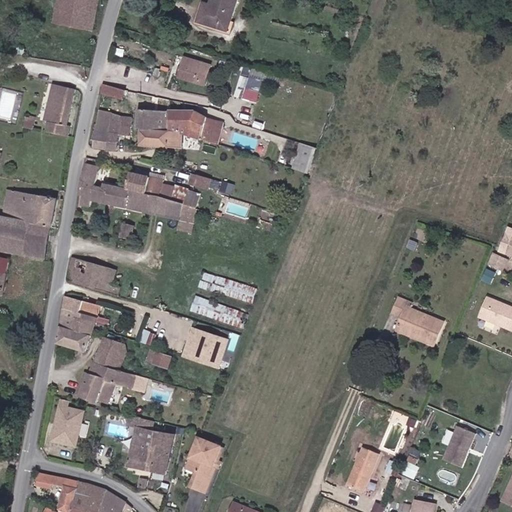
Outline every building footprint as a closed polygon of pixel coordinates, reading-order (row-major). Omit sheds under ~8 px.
[(58,0),(54,24),(94,31),(99,0),(58,0)] [(238,0),(213,0),(211,6),(205,4),(199,22),(229,31),(238,0)] [(186,58),(180,77),(205,85),(211,66),(186,58)] [(160,77),(162,69),(156,68),(154,75),(160,77)] [(243,74),(236,94),(244,97),(248,86),(256,89),(259,79),(243,74)] [(128,90),(105,84),(102,93),(126,100),(128,90)] [(46,132),(68,136),(70,127),(67,126),(76,90),(53,85),(45,121),(48,122),(46,132)] [(152,122),(153,110),(140,109),(139,121),(152,122)] [(100,110),(96,147),(110,149),(113,112),(100,110)] [(170,131),(170,111),(153,110),(152,122),(139,121),(139,130),(141,130),(155,131),(155,129),(170,131)] [(211,142),(217,120),(207,118),(207,117),(196,111),(170,111),(170,131),(182,131),(182,134),(183,135),(211,142)] [(113,112),(110,149),(118,150),(119,135),(121,134),(122,123),(123,116),(113,112)] [(24,128),(33,129),(36,117),(27,115),(24,128)] [(211,142),(218,144),(224,122),(217,120),(211,142)] [(132,136),(133,124),(122,123),(121,134),(127,135),(132,136)] [(183,147),(183,135),(182,134),(182,131),(170,131),(155,129),(155,131),(141,130),(142,146),(170,148),(170,147),(183,147)] [(307,173),(317,147),(300,142),(292,168),(307,173)] [(92,200),(149,213),(153,195),(148,194),(147,195),(127,190),(127,188),(119,187),(111,185),(114,171),(110,170),(112,163),(88,157),(79,195),(84,196),(82,206),(91,208),(92,200)] [(111,185),(119,187),(123,173),(114,171),(111,185)] [(185,204),(197,208),(201,195),(197,193),(198,192),(176,184),(176,186),(164,183),(165,180),(132,172),(130,179),(163,186),(161,197),(185,204)] [(210,190),(213,179),(192,174),(189,184),(210,190)] [(153,195),(161,197),(163,186),(130,179),(127,188),(127,190),(147,195),(148,194),(153,195)] [(0,250),(45,259),(50,228),(52,228),(57,199),(9,190),(6,203),(11,204),(8,218),(0,216),(0,250)] [(149,213),(181,219),(185,204),(161,197),(153,195),(149,213)] [(192,232),(198,209),(197,208),(185,204),(181,219),(179,229),(192,232)] [(136,225),(123,222),(120,237),(132,241),(136,225)] [(496,253),(491,264),(504,270),(508,262),(502,260),(503,257),(496,253)] [(10,259),(0,257),(0,294),(3,295),(10,259)] [(106,290),(120,295),(123,287),(115,284),(118,270),(72,257),(68,280),(85,285),(95,289),(96,288),(106,290)] [(200,286),(254,303),(258,289),(205,272),(200,286)] [(86,302),(65,295),(61,326),(81,332),(87,316),(98,319),(99,317),(83,312),(86,302)] [(511,305),(489,296),(481,315),(511,328),(511,305)] [(241,328),(245,329),(249,314),(196,297),(191,311),(241,328)] [(412,333),(436,343),(445,323),(411,309),(414,304),(400,298),(394,313),(403,317),(398,330),(410,336),(412,333)] [(99,317),(103,307),(86,302),(83,312),(99,317)] [(87,353),(98,319),(87,316),(81,332),(76,349),(87,353)] [(81,332),(61,326),(59,344),(76,349),(81,332)] [(213,358),(220,337),(194,328),(192,334),(195,336),(187,358),(218,369),(221,360),(213,358)] [(157,334),(144,331),(142,338),(155,343),(157,334)] [(435,346),(436,343),(412,333),(410,336),(435,346)] [(184,357),(187,358),(195,336),(192,334),(184,357)] [(128,345),(120,342),(105,337),(103,343),(129,352),(128,345)] [(213,358),(221,360),(228,340),(220,337),(213,358)] [(124,363),(129,352),(103,343),(95,362),(120,370),(124,363)] [(154,364),(158,352),(149,348),(145,361),(154,364)] [(164,367),(168,355),(158,352),(154,364),(164,367)] [(174,357),(168,355),(164,367),(170,369),(174,357)] [(145,393),(149,378),(120,370),(95,362),(90,373),(80,396),(97,403),(106,382),(145,393)] [(76,394),(80,396),(90,373),(86,371),(76,394)] [(70,406),(71,401),(63,399),(54,436),(68,440),(68,439),(77,442),(85,411),(70,406)] [(162,433),(165,424),(131,415),(129,426),(137,427),(162,433)] [(410,419),(407,425),(414,428),(416,421),(410,419)] [(154,471),(162,433),(137,427),(129,466),(154,471)] [(459,427),(445,461),(463,468),(478,434),(459,427)] [(176,436),(162,433),(154,471),(168,475),(176,436)] [(192,486),(207,492),(217,467),(215,466),(217,460),(220,461),(225,447),(201,437),(192,458),(197,464),(194,470),(198,472),(194,480),(192,486)] [(364,447),(359,461),(364,464),(370,450),(364,447)] [(364,464),(359,461),(348,485),(365,492),(380,454),(370,450),(364,464)] [(415,477),(422,459),(412,455),(405,473),(415,477)] [(393,474),(398,462),(392,460),(387,471),(393,474)] [(400,474),(403,465),(398,462),(393,474),(399,476),(400,474)] [(67,511),(72,511),(80,488),(78,487),(80,481),(40,473),(38,480),(65,486),(61,508),(67,511)] [(148,481),(141,479),(139,487),(146,488),(148,481)] [(72,511),(87,511),(92,496),(86,494),(90,484),(80,481),(78,487),(80,488),(72,511)] [(511,505),(511,481),(503,501),(511,505)] [(101,511),(108,490),(90,484),(86,494),(92,496),(87,511),(101,511)] [(123,511),(127,501),(108,490),(101,511),(123,511)] [(434,511),(437,503),(415,499),(412,511),(434,511)] [(123,511),(129,511),(131,506),(127,501),(123,511)] [(257,511),(235,502),(230,511),(257,511)]
